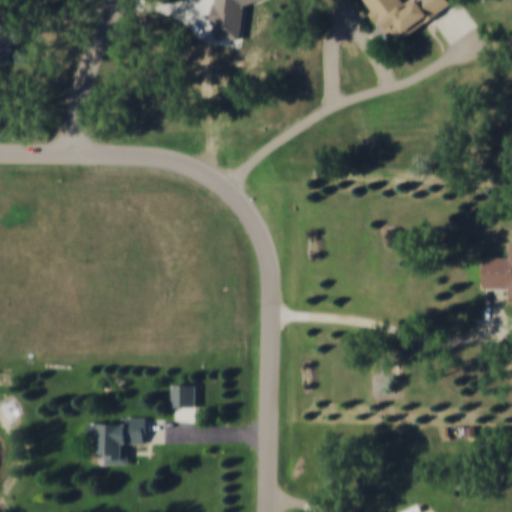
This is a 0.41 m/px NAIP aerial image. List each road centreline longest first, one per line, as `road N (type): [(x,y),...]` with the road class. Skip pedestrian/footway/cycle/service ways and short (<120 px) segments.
road 1 (residential): [(269,511),(274,277),(260,229),(229,187)]
road 2 (residential): [(229,187),(170,159),(0,152)]
road 3 (residential): [(80,153),(86,75),(118,0)]
